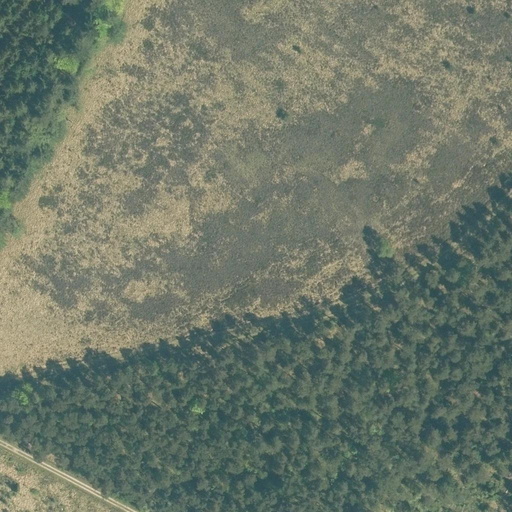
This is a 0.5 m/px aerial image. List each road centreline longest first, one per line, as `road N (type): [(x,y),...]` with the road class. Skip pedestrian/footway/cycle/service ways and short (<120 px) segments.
road 1 (track): [(511,193),(435,262),(368,298),(0,386)]
road 2 (track): [(130,511),(0,443)]
